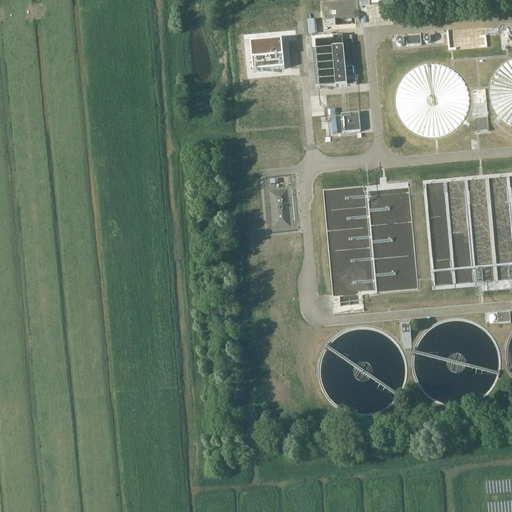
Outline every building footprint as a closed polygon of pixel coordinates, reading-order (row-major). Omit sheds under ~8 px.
[(358,0),(322,3),(323,20),(360,17),(358,0)] [(511,26),(500,28),(502,51),(506,51),(506,48),(511,47),(511,26)] [(406,37),(406,47),(422,46),(421,36),(413,37),(406,37)] [(335,87),(346,86),(343,48),(331,49),(335,87)] [(486,92),(487,98),(488,103),(489,106),(491,111),(493,113),(496,118),(500,122),(505,125),(508,127),(511,128),(511,55),(508,57),(505,58),(500,62),(496,66),(494,68),(493,70),(490,75),(489,78),(487,83),(487,86),(486,92)] [(468,106),(469,101),(468,92),(467,87),(466,84),(463,80),(460,75),(458,73),(454,69),(449,66),(447,65),(442,63),(439,63),(433,62),(431,62),(428,62),(422,63),(417,65),(415,66),(410,69),(408,70),(404,74),(400,78),(398,83),(396,86),(395,91),(394,97),(394,99),(394,102),(395,108),(396,113),(398,115),(400,120),(404,124),(408,128),(410,130),(415,133),(417,134),(422,136),(428,137),(431,137),(433,137),(439,136),(444,134),(449,132),(452,131),(456,127),(460,123),(462,121),(463,119),(466,114),(467,111),(468,106)] [(472,91),(476,132),(489,131),(485,90),(472,91)] [(343,134),(361,133),(359,114),(341,115),(343,134)] [(431,287),(477,283),(511,279),(511,173),(419,182),(431,287)] [(497,314),(498,324),(511,323),(510,313),(497,314)] [(403,344),(411,344),(410,326),(401,327),(403,344)]
